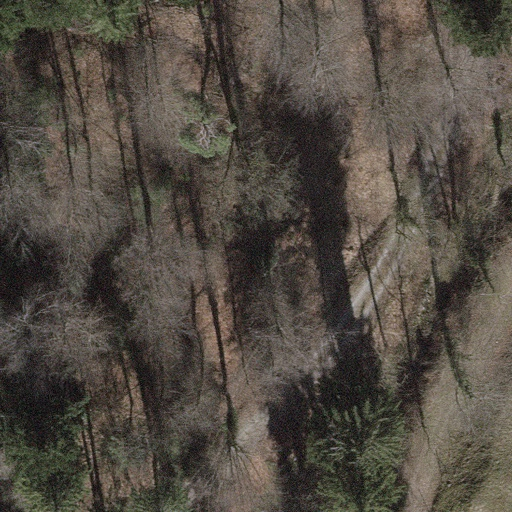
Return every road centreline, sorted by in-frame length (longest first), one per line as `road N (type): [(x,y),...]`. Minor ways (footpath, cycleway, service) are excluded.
road 1 (track): [(500,0),(427,189),(377,279),(172,511)]
road 2 (track): [(511,302),(450,424),(417,511)]
